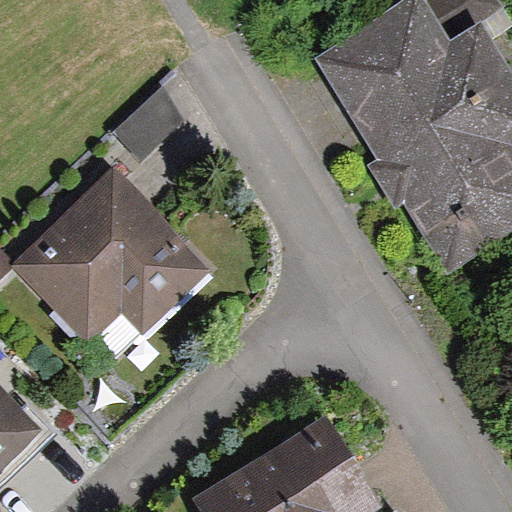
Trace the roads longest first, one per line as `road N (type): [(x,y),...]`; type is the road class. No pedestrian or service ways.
road 1 (residential): [(175,0),(329,297)]
road 2 (residential): [(93,511),(329,297)]
road 3 (residential): [(329,297),(474,511)]
